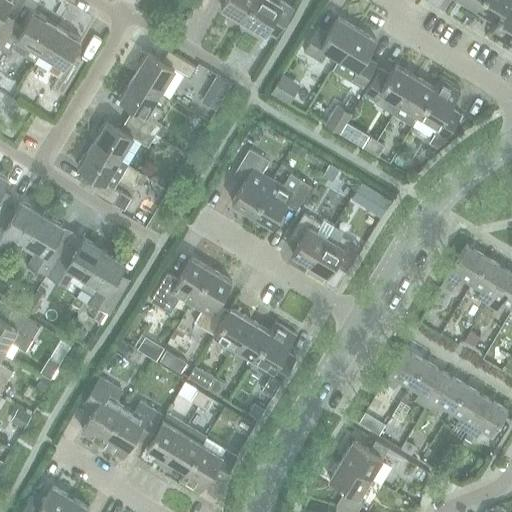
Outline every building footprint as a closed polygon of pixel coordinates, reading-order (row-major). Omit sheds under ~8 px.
[(0,0),(0,40),(10,24),(0,18),(0,15),(9,0),(0,0)] [(198,11),(201,0),(186,0),(185,6),(198,11)] [(223,0),(221,4),(243,18),(253,0),(223,0)] [(274,33),(291,6),(281,0),(253,0),(243,18),(264,31),(265,28),(274,33)] [(490,28),(507,0),(481,0),(477,8),(495,19),(490,28)] [(510,40),(511,37),(511,0),(507,0),(490,28),(510,40)] [(34,60),(56,24),(44,17),(45,16),(34,9),(21,31),(10,24),(0,40),(0,47),(8,52),(11,46),(34,60)] [(339,57),(357,27),(338,16),(328,32),(317,26),(303,49),(322,60),(328,50),(339,57)] [(87,23),(77,44),(87,49),(97,28),(87,23)] [(67,58),(80,36),(68,29),(67,31),(56,24),(34,60),(57,73),(50,85),(62,92),(78,65),(67,58)] [(339,57),(333,67),(344,74),(362,85),(376,62),(366,55),(376,39),(357,27),(339,57)] [(140,63),(134,73),(160,89),(169,95),(183,72),(189,76),(196,64),(174,51),(167,63),(145,49),(138,61),(140,63)] [(399,102),(415,75),(395,63),(389,73),(379,67),(363,92),(377,100),(382,91),(399,102)] [(152,102),(160,89),(134,73),(126,85),(125,84),(118,95),(139,109),(133,119),(155,133),(162,122),(155,118),(161,107),(152,102)] [(273,89),(290,99),(299,83),(282,73),(273,89)] [(435,87),(434,86),(415,75),(399,102),(393,112),(412,124),(418,114),(435,87)] [(435,87),(418,114),(419,114),(438,126),(435,132),(429,141),(437,146),(446,138),(461,113),(450,107),(461,90),(439,77),(434,86),(435,87)] [(208,87),(201,98),(214,106),(221,95),(208,87)] [(351,113),(336,103),(324,123),(339,132),(351,113)] [(148,145),(155,133),(133,119),(126,131),(104,118),(97,129),(99,130),(92,141),(128,163),(141,141),(148,145)] [(369,134),(362,145),(378,155),(384,144),(369,134)] [(114,186),(128,163),(92,141),(85,153),(83,152),(76,164),(99,177),(92,188),(124,208),(131,197),(114,186)] [(305,148),(294,142),(291,148),(301,155),(305,148)] [(252,213),(272,178),(261,172),(269,159),(249,147),(234,172),(245,178),(231,201),(252,213)] [(330,163),(323,174),(332,179),(338,168),(330,163)] [(283,184),(272,178),(252,213),(272,225),(286,202),(296,209),(311,185),(290,172),(283,184)] [(0,173),(0,211),(5,203),(4,203),(10,193),(0,187),(0,186),(6,177),(0,173)] [(360,183),(352,196),(381,215),(390,199),(361,181),(360,183)] [(0,245),(2,247),(11,233),(24,240),(41,212),(20,199),(14,209),(5,203),(0,211),(0,245)] [(24,240),(21,246),(33,253),(27,262),(46,274),(66,241),(56,234),(62,224),(41,212),(24,240)] [(310,264),(334,225),(324,219),(322,222),(304,212),(289,236),(299,242),(292,253),(310,264)] [(344,231),(334,225),(310,264),(328,274),(335,263),(345,269),(359,245),(341,234),(344,231)] [(66,241),(46,274),(64,285),(68,278),(81,286),(86,278),(103,249),(82,236),(76,246),(66,241)] [(471,282),(487,256),(466,243),(445,277),(455,283),(456,284),(461,276),(471,282)] [(86,278),(81,286),(92,293),(88,299),(107,310),(127,277),(117,271),(123,261),(103,249),(86,278)] [(191,303),(211,268),(191,256),(177,278),(167,272),(150,300),(170,312),(179,296),(191,303)] [(487,302),(507,268),(487,256),(471,282),(481,288),(477,296),(487,302)] [(231,280),(211,268),(191,303),(201,309),(194,321),(213,333),(228,309),(218,303),(231,280)] [(511,306),(511,271),(507,268),(487,302),(498,308),(503,300),(511,306)] [(445,277),(442,283),(451,289),(455,283),(445,277)] [(269,290),(236,279),(232,293),(264,303),(269,290)] [(39,288),(27,307),(34,311),(45,292),(39,288)] [(477,296),(472,304),(482,310),(487,302),(477,296)] [(234,345),(250,319),(230,306),(228,309),(213,333),(234,345)] [(0,348),(3,350),(9,340),(24,349),(32,337),(39,326),(17,313),(10,324),(0,317),(0,348)] [(270,330),(269,330),(250,319),(234,345),(254,357),(270,330)] [(275,321),(269,330),(270,330),(254,357),(263,362),(259,369),(281,382),(296,357),(285,350),(295,333),(275,321)] [(449,323),(444,331),(453,336),(458,329),(449,323)] [(471,330),(465,339),(475,344),(480,335),(471,330)] [(146,336),(138,348),(157,360),(164,347),(146,336)] [(118,344),(114,350),(123,355),(127,349),(118,344)] [(409,385),(425,359),(403,346),(383,380),(384,380),(380,386),(387,389),(390,384),(394,387),(399,379),(409,385)] [(0,362),(0,355),(3,350),(0,348),(0,389),(12,370),(0,362)] [(492,360),(501,366),(506,358),(497,352),(492,360)] [(180,370),(186,360),(178,354),(171,365),(180,370)] [(42,370),(51,376),(59,363),(50,357),(42,370)] [(424,405),(445,371),(425,359),(409,385),(419,390),(414,399),(424,405)] [(211,386),(216,376),(195,364),(189,373),(211,386)] [(450,409),(465,383),(445,371),(424,405),(435,411),(440,403),(450,409)] [(43,374),(37,384),(45,389),(51,379),(43,374)] [(102,441),(124,405),(115,399),(121,389),(100,376),(83,402),(94,409),(82,428),(102,441)] [(225,382),(216,376),(211,386),(219,391),(225,382)] [(465,430),(485,395),(465,383),(450,409),(460,415),(455,423),(465,430)] [(198,404),(205,393),(197,388),(191,399),(198,404)] [(213,398),(205,393),(198,404),(206,409),(213,398)] [(507,408),(485,395),(465,430),(476,436),(481,428),(491,434),(507,408)] [(221,396),(212,412),(229,422),(239,407),(221,396)] [(134,410),(124,405),(102,441),(123,454),(135,434),(145,440),(161,413),(140,400),(134,410)] [(265,407),(254,401),(248,411),(259,418),(265,407)] [(19,407),(12,418),(23,425),(30,414),(19,407)] [(365,409),(359,420),(371,427),(377,416),(365,409)] [(166,412),(146,445),(157,452),(154,457),(155,460),(162,464),(187,424),(166,412)] [(187,424),(162,464),(169,468),(172,468),(175,463),(185,469),(186,469),(204,439),(206,436),(187,424)] [(454,425),(448,436),(458,442),(464,431),(454,425)] [(466,432),(462,440),(468,444),(472,436),(466,432)] [(407,438),(401,446),(411,452),(416,445),(407,438)] [(185,469),(179,478),(200,491),(211,473),(222,480),(237,455),(226,448),(224,452),(204,439),(186,469),(185,469)] [(352,439),(340,458),(370,476),(381,482),(391,465),(381,459),(385,452),(388,446),(375,439),(369,449),(352,439)] [(388,446),(385,452),(400,461),(403,456),(388,446)] [(340,458),(329,478),(345,488),(336,503),(358,510),(358,511),(362,511),(366,511),(370,505),(363,501),(369,492),(363,488),(370,476),(340,458)] [(60,511),(71,495),(52,484),(42,501),(32,495),(21,511),(60,511)] [(85,511),(89,507),(71,495),(60,511),(85,511)] [(362,511),(358,511),(358,510),(336,503),(335,511),(362,511)]
